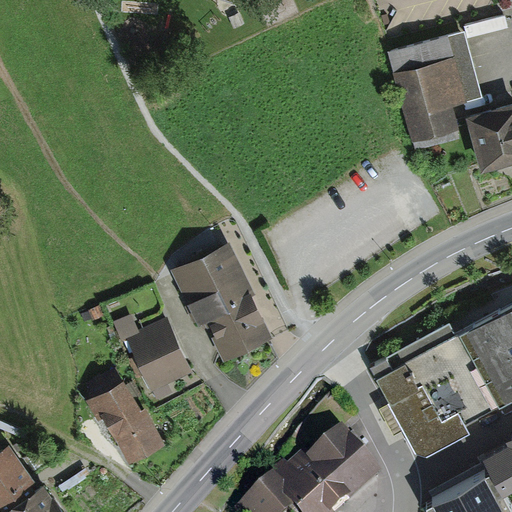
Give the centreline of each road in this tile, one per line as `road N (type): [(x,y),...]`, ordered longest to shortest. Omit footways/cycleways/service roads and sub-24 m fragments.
road 1 (tertiary): [(165,511),(327,345),(431,266),(511,228)]
road 2 (track): [(169,506),(0,406)]
